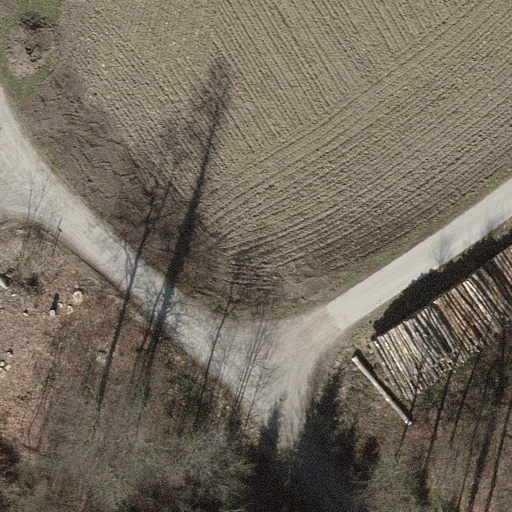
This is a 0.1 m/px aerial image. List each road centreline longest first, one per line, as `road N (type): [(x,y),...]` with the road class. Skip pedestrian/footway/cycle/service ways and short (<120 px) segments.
road 1 (track): [(0,156),(80,241),(214,344),(352,511)]
road 2 (track): [(511,197),(242,376)]
